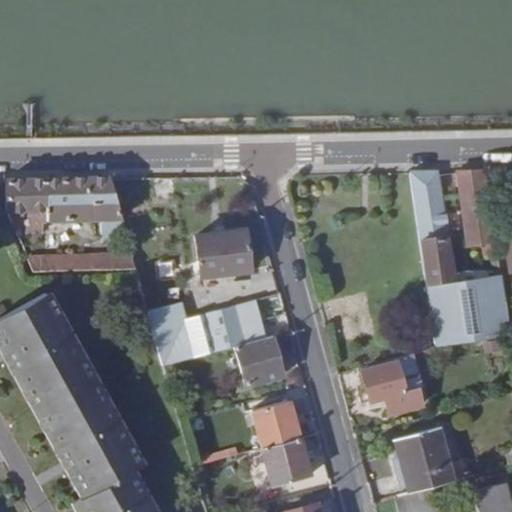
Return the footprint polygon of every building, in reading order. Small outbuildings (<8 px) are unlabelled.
[(467,246),(495,242),(484,170),(457,180),(467,246)] [(452,282),(435,171),(409,172),(429,297),(436,343),(436,345),(509,336),(500,274),(452,282)] [(109,178),(5,180),(6,211),(17,236),(24,234),(14,211),(40,210),(41,220),(46,220),(47,222),(122,221),(109,178)] [(245,231),(195,237),(200,277),(221,274),(221,279),(234,277),(232,272),(250,271),(245,231)] [(131,255),(26,256),(33,272),(136,270),(131,255)] [(45,294),(11,312),(24,353),(11,358),(71,465),(72,466),(88,496),(78,500),(84,511),(153,511),(133,474),(143,469),(45,294)] [(184,299),(148,310),(153,329),(190,318),(184,299)] [(235,346),(266,338),(255,301),(190,318),(153,329),(164,365),(174,363),(235,346)] [(24,353),(11,312),(0,318),(0,336),(9,352),(11,358),(24,353)] [(282,374),(271,336),(266,338),(235,346),(246,385),(282,374)] [(396,387),(398,392),(410,388),(414,386),(405,354),(388,358),(390,363),(396,387)] [(484,361),(476,362),(478,372),(486,371),(484,361)] [(177,373),(174,363),(164,365),(167,375),(177,373)] [(415,404),(410,388),(398,392),(396,387),(390,363),(360,371),(365,386),(358,388),(363,402),(377,398),(382,414),(415,404)] [(262,448),(299,438),(290,401),(252,411),(262,448)] [(426,488),(440,484),(472,476),(467,456),(447,461),(439,429),(392,441),(406,494),(410,492),(426,488)] [(310,477),(299,438),(262,448),(273,487),(310,477)] [(511,511),(511,505),(506,482),(474,491),(479,511),(511,511)] [(406,494),(395,496),(399,511),(446,511),(440,484),(426,488),(410,492),(406,494)] [(320,511),(318,503),(286,511),(320,511)]
